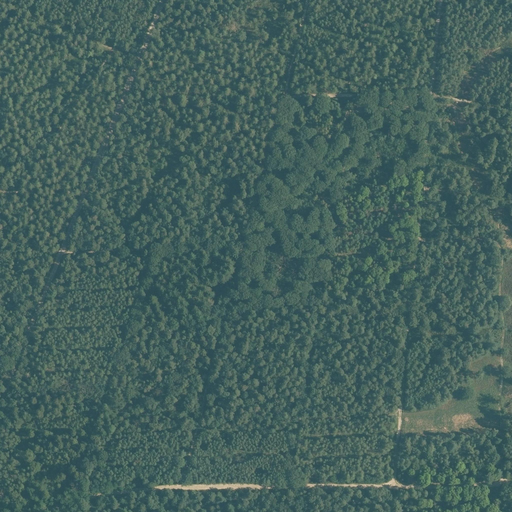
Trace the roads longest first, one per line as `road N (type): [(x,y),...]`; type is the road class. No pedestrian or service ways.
road 1 (track): [(439,0),(430,99),(282,97),(227,82),(169,83),(134,66)]
road 2 (track): [(286,488),(355,94)]
road 3 (track): [(391,486),(426,100)]
road 4 (track): [(45,511),(178,489),(391,486)]
road 5 (track): [(0,404),(127,82)]
road 6 (track): [(65,505),(153,250)]
road 7 (track): [(225,307),(289,70)]
road 8 (track): [(137,59),(112,48),(0,216)]
road 9 (track): [(398,416),(196,427)]
road 10 (track): [(225,307),(178,489)]
road 11 (track): [(57,256),(241,246)]
road 12 (track): [(112,48),(0,0)]
road 13 (track): [(391,486),(511,484)]
